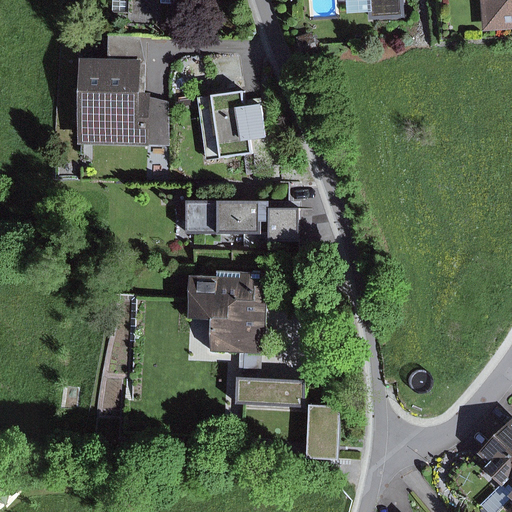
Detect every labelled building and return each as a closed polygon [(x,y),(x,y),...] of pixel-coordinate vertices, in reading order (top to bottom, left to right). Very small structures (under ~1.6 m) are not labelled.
[(380,0),(381,13),(420,11),(419,0),(380,0)] [(511,0),(500,0),(501,24),(511,24),(511,0)] [(143,52),(83,56),(88,145),(148,142),(148,130),(143,52)] [(248,89),(207,94),(215,163),(257,158),(255,147),(275,144),(269,103),(250,105),(248,89)] [(307,240),(306,205),(280,206),(280,198),(193,201),(194,241),(278,239),(278,241),(307,240)] [(279,267),(242,267),(242,266),(233,267),(225,267),(197,269),(200,319),(224,317),(224,351),(278,352),(279,267)] [(314,380),(245,378),(244,416),(315,419),(314,456),(348,458),(350,405),(316,404),(314,380)] [(511,423),(485,449),(495,460),(489,466),(511,488),(511,423)]
